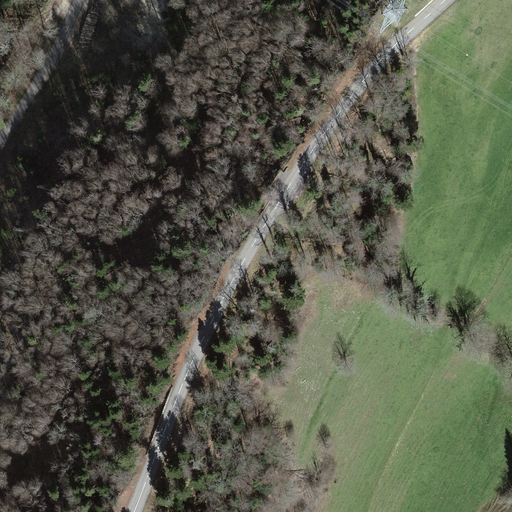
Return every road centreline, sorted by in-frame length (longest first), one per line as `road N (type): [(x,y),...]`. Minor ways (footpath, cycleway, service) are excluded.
road 1 (secondary): [(133,511),(206,330),(278,201),(367,74),(444,0)]
road 2 (unclassified): [(78,0),(0,141)]
